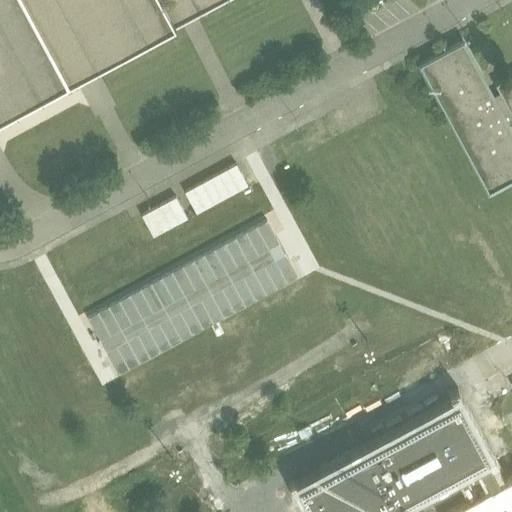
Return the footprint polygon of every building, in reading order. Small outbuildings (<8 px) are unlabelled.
[(0,0),(0,115),(213,0),(0,0)] [(493,95),(464,40),(420,63),(489,191),(511,178),(511,129),(508,121),(511,119),(511,112),(501,91),(493,95)] [(511,73),(496,82),(501,91),(511,112),(511,73)] [(377,87),(256,152),(268,173),(389,108),(377,87)] [(237,163),(186,190),(197,212),(249,184),(237,163)] [(177,195),(143,214),(154,235),(188,216),(177,195)] [(421,474),(469,450),(460,431),(411,455),(421,474)] [(511,511),(511,476),(445,511),(511,511)]
